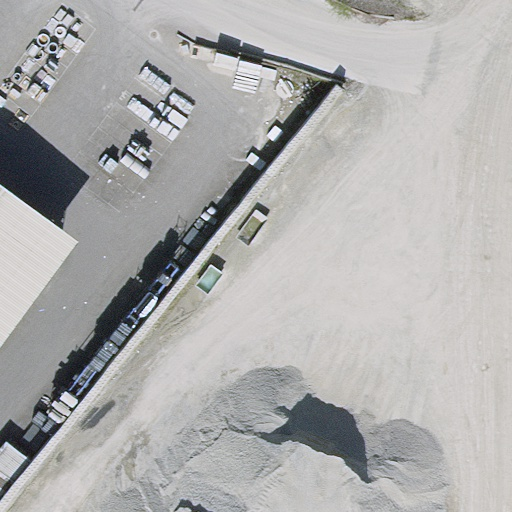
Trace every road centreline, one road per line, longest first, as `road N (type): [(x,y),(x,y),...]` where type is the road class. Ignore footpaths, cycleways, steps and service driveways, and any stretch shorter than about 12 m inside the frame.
road 1 (unknown): [(161,0),(269,42),(393,70),(511,70)]
road 2 (unknown): [(511,346),(500,511)]
